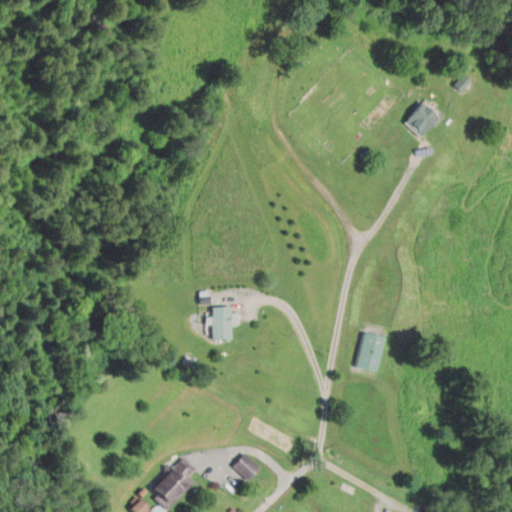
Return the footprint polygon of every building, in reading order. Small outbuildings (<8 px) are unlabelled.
[(451,85),(459,91),(466,79),(458,74),(451,85)] [(435,118),(419,102),(401,121),(417,137),(435,118)] [(372,370),(381,335),(362,331),(353,365),(372,370)] [(245,478),(256,467),(242,453),(231,464),(245,478)] [(145,484),(161,505),(188,486),(172,464),(145,484)] [(342,483),(340,487),(328,481),(319,499),(345,511),(349,504),(354,506),(361,492),(342,483)]
